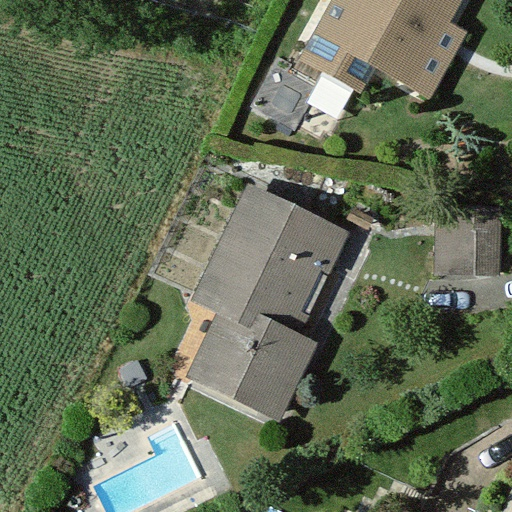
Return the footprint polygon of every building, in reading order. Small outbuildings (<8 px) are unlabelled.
[(375,62),(405,80),(440,20),(451,0),(336,0),(319,30),(375,62)] [(440,20),(405,80),(429,93),(463,35),(440,20)] [(375,62),(319,30),(306,56),(361,88),(375,62)] [(195,372),(272,409),(302,344),(277,332),(313,258),(326,265),(339,237),(248,194),(199,297),(225,309),(195,372)] [(456,280),(493,279),(491,221),(454,223),(456,280)]
